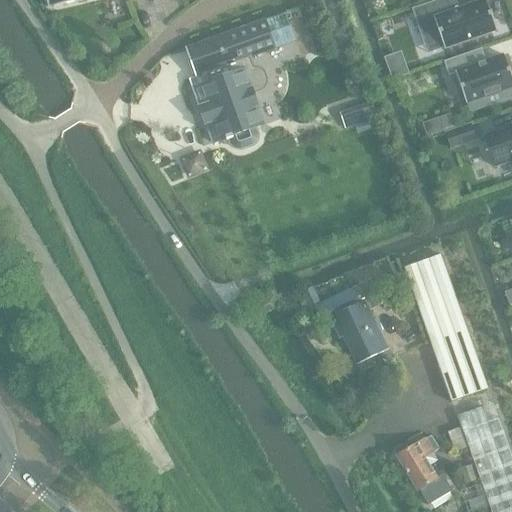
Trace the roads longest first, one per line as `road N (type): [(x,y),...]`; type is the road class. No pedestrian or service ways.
road 1 (unclassified): [(30,144),(152,406),(135,418),(0,196)]
road 2 (unclassified): [(92,109),(359,511)]
road 3 (residential): [(225,0),(192,17),(92,109)]
road 4 (unclassified): [(21,0),(92,109)]
